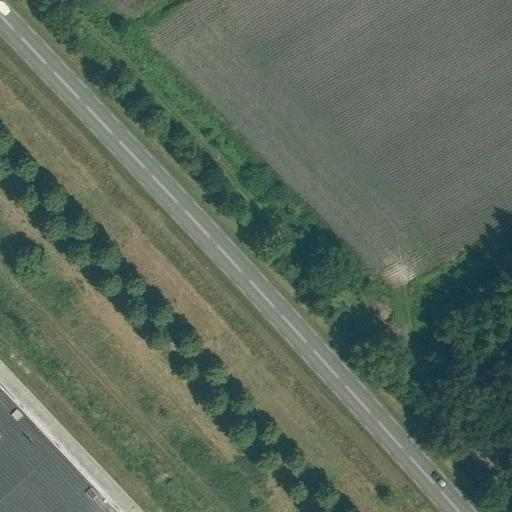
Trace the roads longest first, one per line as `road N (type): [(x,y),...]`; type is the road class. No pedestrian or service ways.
road 1 (primary): [(454,511),(0,18)]
road 2 (track): [(511,492),(310,261),(64,0)]
